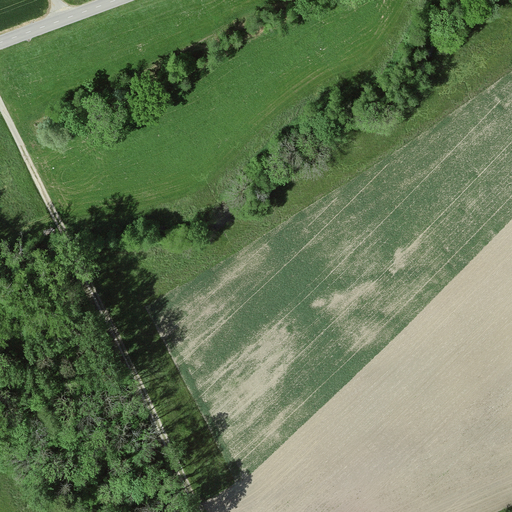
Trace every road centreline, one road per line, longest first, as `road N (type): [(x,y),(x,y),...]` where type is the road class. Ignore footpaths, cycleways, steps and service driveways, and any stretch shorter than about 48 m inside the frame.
road 1 (track): [(0,102),(198,511)]
road 2 (unclassified): [(117,0),(0,42)]
